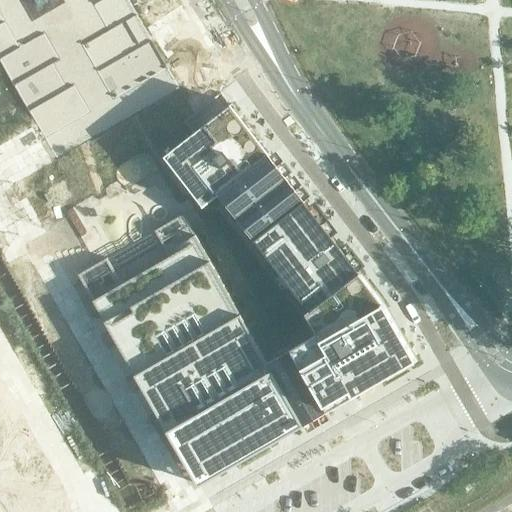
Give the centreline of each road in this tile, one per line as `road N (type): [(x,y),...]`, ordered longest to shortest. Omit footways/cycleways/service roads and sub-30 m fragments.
road 1 (tertiary): [(276,71),(446,293)]
road 2 (residential): [(362,441),(239,511)]
